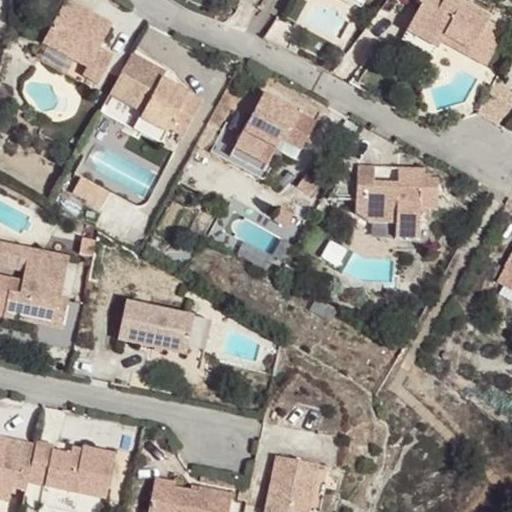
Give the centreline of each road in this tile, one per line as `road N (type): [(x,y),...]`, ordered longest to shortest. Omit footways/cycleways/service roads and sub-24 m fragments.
road 1 (residential): [(507,170),(147,0)]
road 2 (residential): [(217,423),(0,379)]
